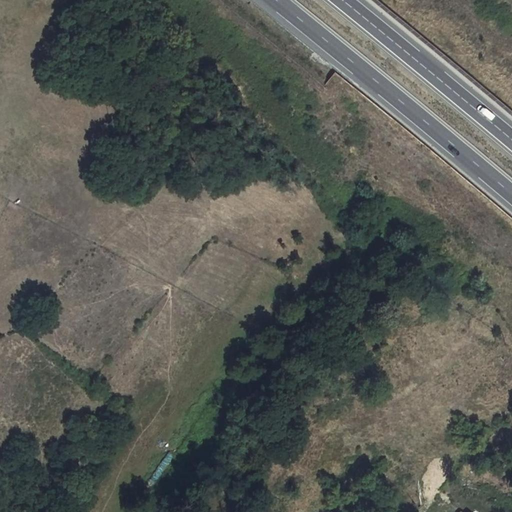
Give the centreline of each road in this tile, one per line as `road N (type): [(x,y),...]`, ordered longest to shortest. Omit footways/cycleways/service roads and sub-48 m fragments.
road 1 (motorway): [(264,0),(511,200)]
road 2 (motorway): [(511,135),(344,0)]
